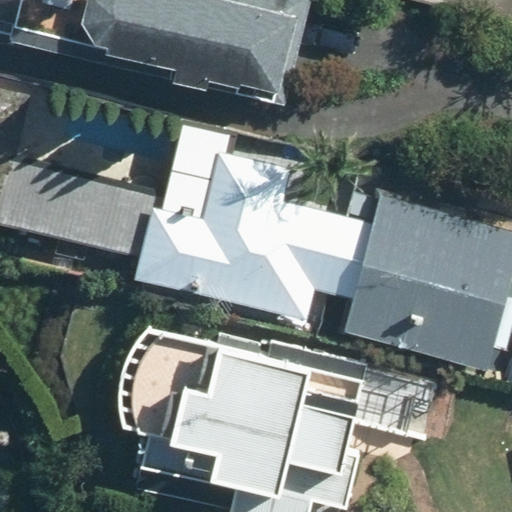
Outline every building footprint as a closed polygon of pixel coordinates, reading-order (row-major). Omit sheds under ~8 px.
[(0,0),(0,44),(273,109),(298,0),(0,0)] [(0,169),(16,96),(0,92),(0,169)] [(279,170),(208,153),(191,222),(137,210),(122,273),(297,315),(307,274),(316,276),(331,213),(272,199),(279,170)] [(502,229),(369,198),(336,333),(469,365),(502,229)] [(357,382),(193,345),(166,467),(174,468),(171,480),(217,491),(212,511),(291,511),(296,496),(329,504),(357,382)]
